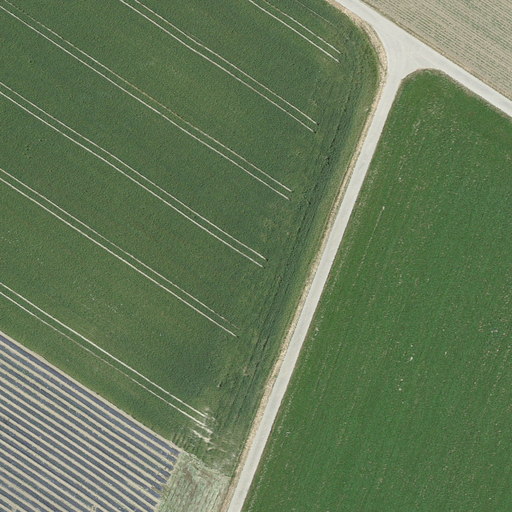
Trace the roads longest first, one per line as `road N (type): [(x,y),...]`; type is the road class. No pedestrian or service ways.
road 1 (track): [(232,511),(413,14),(390,0)]
road 2 (track): [(511,82),(413,14)]
